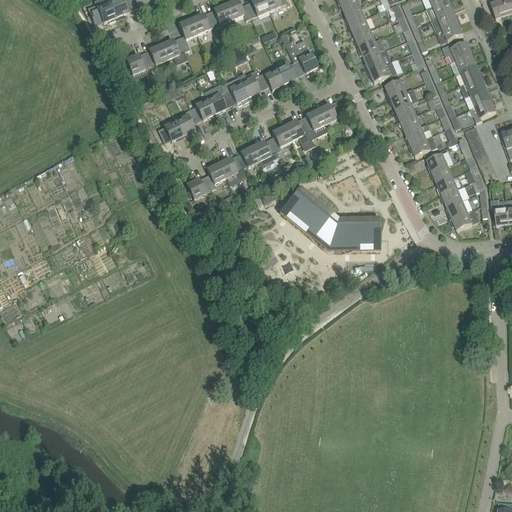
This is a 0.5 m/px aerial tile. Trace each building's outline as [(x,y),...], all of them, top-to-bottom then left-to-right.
[(96,8),(88,11),(95,26),(96,25),(102,23),(103,25),(104,26),(115,21),(106,0),(104,0),(94,4),(96,8)] [(123,0),(106,0),(115,21),(127,16),(127,15),(126,13),(131,10),(127,0),(126,0),(124,1),(123,0)] [(138,11),(150,6),(147,0),(127,0),(131,10),(137,8),(138,11)] [(258,19),(269,14),(263,0),(260,0),(251,4),(252,7),(247,9),(252,21),(257,18),(258,19)] [(263,0),(269,14),(281,9),(281,8),(286,6),(284,0),(263,0)] [(345,16),(360,10),(355,0),(350,0),(340,5),(345,16)] [(386,0),(381,0),(380,1),(381,4),(383,9),(385,13),(391,11),(386,0)] [(433,9),(449,3),(447,0),(429,0),(433,9)] [(494,0),(488,0),(496,22),(496,23),(502,21),(501,20),(508,18),(503,3),(502,0),(499,0),(495,1),(494,0)] [(511,0),(502,0),(503,3),(508,18),(511,16),(511,0)] [(241,12),(237,2),(225,7),(232,23),(244,18),(246,23),(252,21),(247,9),(241,12)] [(454,14),(449,3),(433,9),(426,12),(431,24),(454,14)] [(407,20),(413,18),(408,6),(402,8),(407,20)] [(221,27),(232,23),(225,7),(213,12),(215,15),(209,18),(214,29),(220,26),(221,27)] [(397,20),(403,18),(398,7),(392,9),(397,20)] [(350,28),(365,21),(360,10),(345,16),(350,28)] [(438,21),(431,24),(434,30),(441,27),(443,32),(459,26),(454,14),(438,21)] [(204,20),(203,17),(191,22),(197,37),(210,32),(210,31),(214,29),(209,18),(204,20)] [(403,33),(408,30),(403,18),(397,20),(403,33)] [(412,32),(418,29),(413,18),(407,20),(412,32)] [(365,21),(350,28),(354,39),(370,33),(365,21)] [(191,22),(179,27),(184,38),(185,41),(179,43),(184,54),(190,52),(186,42),(197,37),(191,22)] [(448,44),(464,38),(459,26),(443,32),(448,44)] [(417,43),(423,41),(418,29),(412,32),(417,43)] [(408,44),(413,42),(408,30),(403,33),(408,44)] [(359,51),(375,44),(370,33),(354,39),(359,51)] [(422,55),(428,53),(423,41),(417,43),(422,55)] [(260,42),(253,45),(255,51),(262,48),(260,42)] [(375,44),(359,51),(364,63),(380,56),(384,54),(379,42),(375,44)] [(413,42),(408,44),(409,48),(413,56),(418,54),(413,42)] [(167,43),(160,46),(161,48),(167,63),(174,60),(177,67),(187,63),(184,54),(179,43),(174,46),(173,43),(168,45),(167,43)] [(293,43),(285,48),(293,65),(299,76),(304,74),(305,76),(306,77),(318,71),(315,66),(318,65),(314,57),(311,58),(310,56),(307,49),(298,54),(295,47),(293,43)] [(451,51),(443,54),(446,60),(449,59),(452,66),(472,57),(467,45),(458,49),(456,45),(450,48),(451,51)] [(155,68),(167,63),(161,48),(149,53),(150,56),(145,58),(150,69),(155,67),(155,68)] [(418,54),(413,56),(417,66),(419,71),(425,69),(423,65),(418,54)] [(369,74),(385,68),(380,56),(364,63),(369,74)] [(139,60),(138,57),(126,62),(132,78),(144,73),(144,71),(150,69),(145,58),(139,60)] [(455,78),(461,75),(477,69),(472,57),(452,66),(451,66),(455,78)] [(324,59),(318,62),(321,69),(327,66),(324,59)] [(431,74),(436,72),(431,61),(426,63),(431,74)] [(385,68),(369,74),(375,86),(390,80),(397,76),(392,64),(391,65),(385,68)] [(299,76),(293,65),(288,68),(288,67),(276,73),(284,88),(295,82),(294,79),(299,76)] [(466,87),(482,80),(477,69),(461,75),(466,87)] [(436,85),(441,83),(436,72),(431,74),(436,85)] [(284,88),(276,73),(265,78),(264,76),(258,79),(263,89),(269,87),(272,93),(284,88)] [(426,87),(431,84),(426,73),(421,75),(426,87)] [(244,77),(238,80),(241,86),(248,101),(260,95),(259,94),(258,92),(263,89),(258,79),(256,74),(245,79),(244,77)] [(238,80),(221,89),(224,95),(230,106),(235,104),(236,106),(237,107),(248,101),(241,86),(238,80)] [(465,101),(471,98),(487,92),(485,87),(486,87),(484,80),(482,81),(482,80),(466,87),(460,89),(465,101)] [(391,102),(406,95),(401,83),(386,90),(391,102)] [(441,98),(446,95),(441,83),(436,85),(441,98)] [(431,98),(436,96),(431,84),(426,87),(431,98)] [(156,95),(161,93),(157,85),(152,88),(156,95)] [(220,87),(204,96),(207,103),(215,118),(226,112),(226,111),(225,109),(230,106),(224,95),(221,89),(220,87)] [(406,95),(391,102),(396,114),(411,107),(418,104),(413,92),(406,95)] [(471,98),(465,101),(470,113),(476,110),(492,103),(487,92),(471,98)] [(446,109),(451,107),(446,95),(441,98),(446,109)] [(436,110),(441,108),(436,96),(431,98),(436,110)] [(203,123),(215,118),(207,103),(196,108),(196,109),(191,112),(196,123),(201,120),(203,123)] [(479,116),(474,119),(477,126),(482,123),(482,122),(497,115),(492,103),(476,110),(479,116)] [(331,110),(329,107),(318,113),(325,128),(337,122),(336,121),(342,118),(336,107),(331,110)] [(401,125),(416,118),(411,107),(396,114),(401,125)] [(451,121),(456,119),(451,107),(446,109),(451,121)] [(441,121),(446,119),(441,108),(436,110),(441,121)] [(183,139),(195,133),(191,126),(196,123),(191,112),(185,115),(187,118),(176,124),(183,139)] [(307,120),(302,123),(308,135),(311,142),(327,134),(324,128),(325,128),(318,113),(306,118),(306,119),(307,120)] [(406,137),(421,130),(416,118),(401,125),(406,137)] [(446,133),(451,131),(446,119),(441,121),(446,133)] [(456,132),(461,130),(456,119),(451,121),(456,132)] [(295,124),(284,129),(291,144),(300,140),(306,153),(314,148),(308,135),(302,123),(296,125),(296,124),(295,124)] [(171,145),(183,139),(176,124),(164,130),(165,131),(159,133),(164,144),(170,142),(171,145)] [(410,148),(426,142),(423,135),(430,132),(428,127),(421,130),(406,137),(410,148)] [(276,155),(281,153),(280,150),(291,144),(284,129),(272,135),(276,142),(270,144),(276,155)] [(467,140),(478,136),(476,130),(465,135),(467,140)] [(451,131),(446,133),(451,144),(447,145),(449,150),(458,146),(451,131)] [(511,133),(507,135),(507,134),(502,136),(510,162),(511,161),(511,133)] [(470,146),(481,141),(478,136),(467,140),(470,146)] [(416,160),(431,154),(438,151),(433,139),(426,142),(410,148),(416,160)] [(472,151),(483,147),(481,141),(470,146),(472,151)] [(264,144),(252,150),(259,165),(263,171),(274,166),(272,164),(278,161),(276,155),(270,144),(265,147),(264,145),(264,144)] [(466,161),(471,159),(466,147),(461,149),(466,161)] [(474,157),(485,152),(483,147),(472,151),(474,157)] [(248,170),(259,165),(252,150),(240,155),(242,159),(237,161),(242,172),(247,169),(248,170)] [(477,163),(488,158),(485,152),(474,157),(477,163)] [(443,157),(427,164),(432,176),(448,169),(453,167),(448,155),(443,157)] [(479,168),(490,163),(488,158),(477,163),(479,168)] [(471,172),(476,170),(471,159),(466,161),(471,172)] [(230,161),(218,167),(226,181),(230,189),(247,181),(242,172),(237,161),(231,164),(230,162),(230,161)] [(481,174),(493,169),(490,163),(479,168),(481,174)] [(299,164),(293,167),(296,173),(302,170),(299,164)] [(211,193),(216,191),(214,187),(226,181),(218,167),(207,172),(210,180),(205,182),(211,193)] [(437,187),(453,181),(448,169),(432,176),(437,187)] [(486,185),(497,180),(493,169),(481,174),(486,185)] [(476,184),(481,182),(476,170),(471,172),(476,184)] [(442,199),(458,192),(453,181),(437,187),(442,199)] [(200,185),(198,182),(186,188),(194,203),(206,197),(205,196),(211,193),(205,182),(200,185)] [(480,195),(485,194),(485,193),(481,182),(476,184),(480,194),(480,195)] [(298,206),(289,217),(311,235),(310,236),(318,243),(329,251),(343,251),(358,251),(358,249),(373,249),(372,235),(379,235),(380,235),(380,221),(339,222),(338,225),(334,221),(336,219),(334,218),(334,217),(301,190),(292,201),(293,201),(298,206)] [(447,210),(462,204),(458,192),(442,199),(447,210)] [(499,204),(499,202),(490,203),(492,213),(494,213),(496,230),(502,229),(502,228),(509,227),(506,203),(499,204)] [(452,222),(467,215),(462,204),(447,210),(452,222)] [(457,234),(473,227),(467,215),(452,222),(457,234)]
